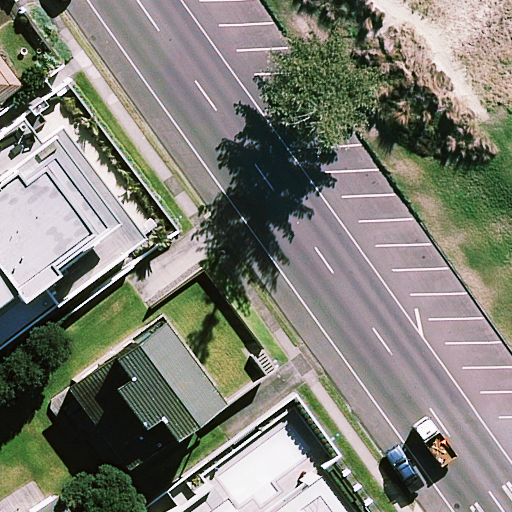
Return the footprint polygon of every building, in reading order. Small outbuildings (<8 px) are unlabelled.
[(0,61),(0,84),(11,77),(0,61)] [(0,341),(155,224),(86,133),(79,139),(40,88),(0,118),(0,341)] [(219,394),(159,311),(65,380),(125,463),(219,394)] [(322,462),(291,421),(170,511),(346,511),(314,468),(322,462)] [(59,511),(39,480),(0,505),(0,511),(59,511)]
